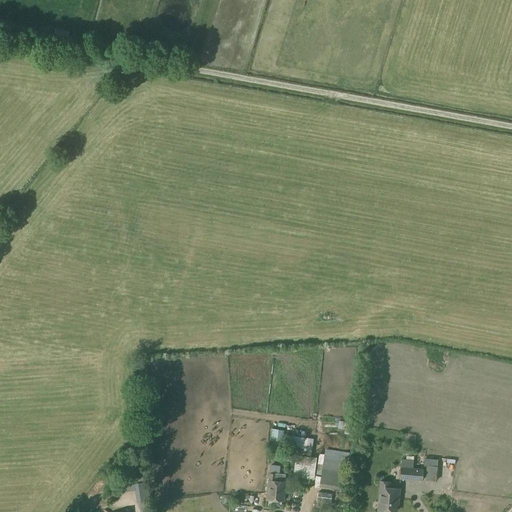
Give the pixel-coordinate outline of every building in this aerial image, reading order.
[(55,29),(53,39),(67,41),(69,32),(55,29)] [(316,438),(292,436),(291,450),(302,451),(301,461),(314,462),(316,438)] [(319,486),(343,489),(346,468),(348,456),(337,455),(336,460),(331,459),(332,454),(324,453),(322,464),(319,486)] [(401,459),(400,467),(399,480),(422,482),(422,469),(412,468),(413,460),(401,459)] [(425,480),(436,481),(438,466),(426,465),(425,480)] [(266,499),(283,500),(285,481),(274,480),(275,474),(269,473),(269,480),(268,480),(266,499)] [(142,481),(134,483),(137,501),(145,499),(142,481)] [(377,510),(395,511),(396,497),(398,497),(399,488),(388,487),(389,482),(380,481),(377,510)] [(330,502),(331,494),(317,492),(316,500),(330,502)] [(224,498),(224,506),(242,507),(242,499),(224,498)]
